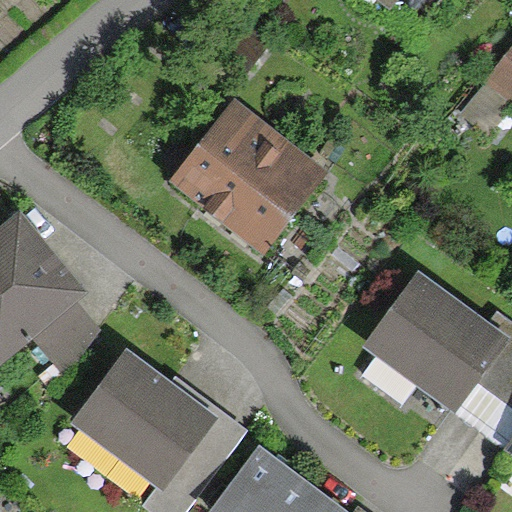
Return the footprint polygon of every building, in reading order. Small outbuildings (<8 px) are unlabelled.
[(511,92),(511,37),(485,72),(511,92)] [(170,175),(261,249),(313,185),(222,111),(170,175)] [(74,304),(86,293),(19,215),(0,231),(0,368),(36,338),(74,304)] [(472,371),(495,338),(404,276),(357,344),(448,406),(472,371)] [(61,366),(99,330),(74,304),(36,338),(61,366)] [(151,511),(189,511),(244,436),(200,405),(130,354),(75,431),(162,493),(149,510),(151,511)] [(511,454),(511,432),(502,447),(511,454)] [(336,511),(292,480),(259,456),(218,511),(336,511)]
